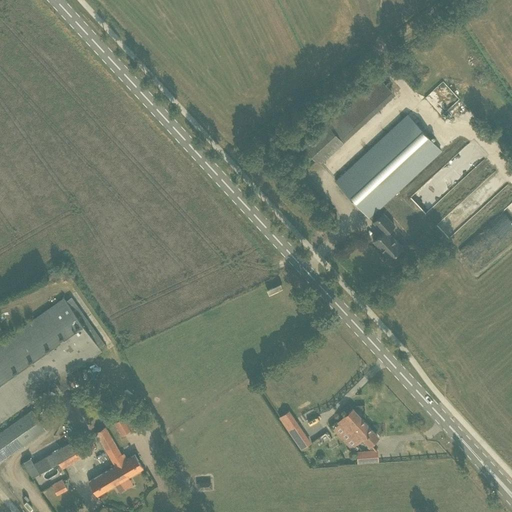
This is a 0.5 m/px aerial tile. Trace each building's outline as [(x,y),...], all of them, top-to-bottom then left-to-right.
[(369,218),(373,222),(382,213),(379,209),(442,151),(407,114),(335,180),(369,218)] [(342,142),(326,125),(303,146),(319,163),(342,142)] [(382,213),(373,222),(383,232),(373,241),(380,248),(382,247),(391,256),(389,258),(402,247),(387,230),(394,224),(383,212),(382,213)] [(0,421),(56,382),(62,391),(71,385),(65,376),(101,351),(64,299),(4,340),(1,336),(0,336),(0,421)] [(386,329),(380,323),(357,343),(363,349),(386,329)] [(300,450),(311,443),(289,409),(278,416),(300,450)] [(338,422),(335,425),(344,435),(342,437),(346,440),(365,423),(352,409),(338,422)] [(0,461),(46,429),(32,410),(0,432),(0,461)] [(122,436),(131,431),(141,425),(134,411),(115,423),(122,436)] [(365,423),(346,440),(352,447),(357,443),(358,443),(364,437),(370,444),(377,437),(365,423)] [(88,482),(97,495),(143,468),(135,454),(125,460),(105,427),(96,432),(115,466),(88,482)] [(93,447),(87,436),(70,444),(69,442),(33,462),(31,458),(23,461),(32,477),(59,462),(60,465),(93,447)] [(378,461),(377,451),(358,452),(358,462),(378,461)] [(56,494),(67,489),(62,480),(52,485),(56,494)]
